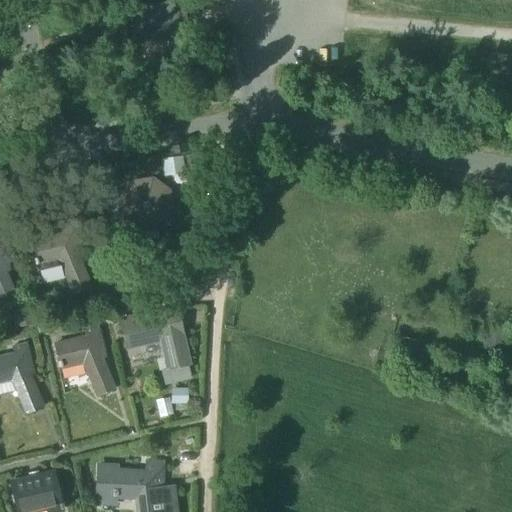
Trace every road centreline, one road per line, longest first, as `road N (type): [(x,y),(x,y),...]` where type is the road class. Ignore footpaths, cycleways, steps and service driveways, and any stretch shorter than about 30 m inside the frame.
road 1 (track): [(205,511),(226,81),(208,0)]
road 2 (unclassified): [(246,122),(511,170)]
road 3 (residential): [(246,122),(54,154)]
road 4 (track): [(511,35),(327,16)]
road 5 (residential): [(21,0),(54,154)]
